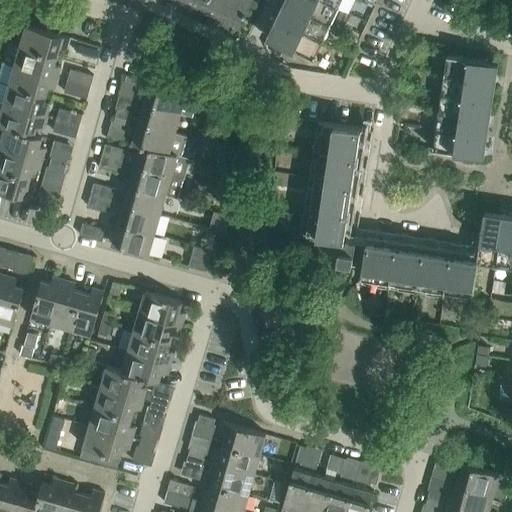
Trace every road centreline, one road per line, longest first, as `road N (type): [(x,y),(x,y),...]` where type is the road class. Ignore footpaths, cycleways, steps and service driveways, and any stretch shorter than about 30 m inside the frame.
road 1 (residential): [(401,511),(414,463),(274,416),(260,403),(242,310),(211,291)]
road 2 (residential): [(60,247),(121,20),(41,0)]
road 3 (residential): [(475,238),(384,223),(369,210),(391,74),(400,39),(413,28)]
road 4 (residential): [(150,511),(211,291)]
road 5 (residential): [(211,291),(60,247)]
